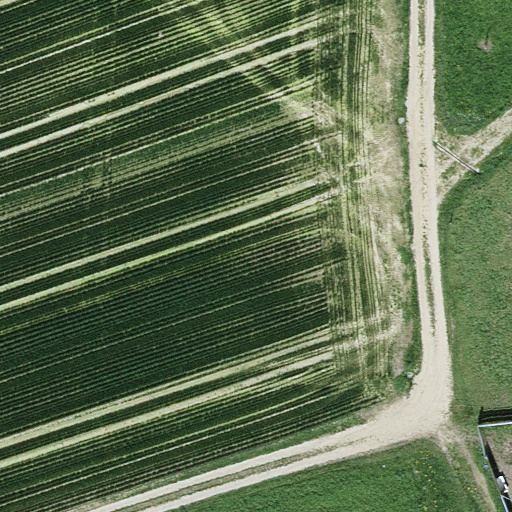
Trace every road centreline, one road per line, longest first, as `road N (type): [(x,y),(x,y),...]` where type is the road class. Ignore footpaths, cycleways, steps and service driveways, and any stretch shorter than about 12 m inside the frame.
road 1 (track): [(421,162),(436,344),(423,409),(374,434),(133,511)]
road 2 (track): [(421,0),(421,162)]
